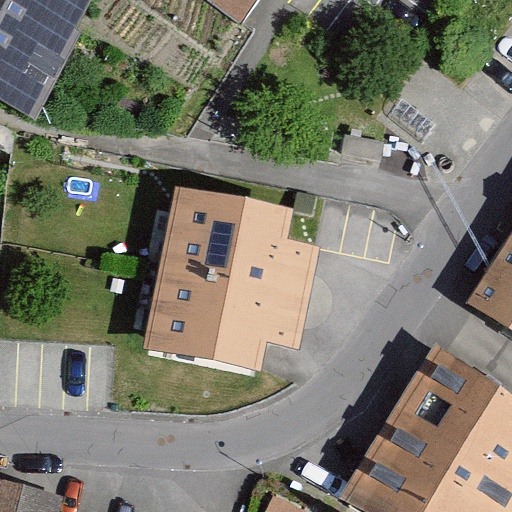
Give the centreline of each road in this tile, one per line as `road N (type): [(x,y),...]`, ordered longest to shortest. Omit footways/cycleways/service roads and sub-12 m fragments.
road 1 (residential): [(511,152),(347,382),(286,424),(208,447),(0,433)]
road 2 (unknown): [(402,301),(511,362)]
